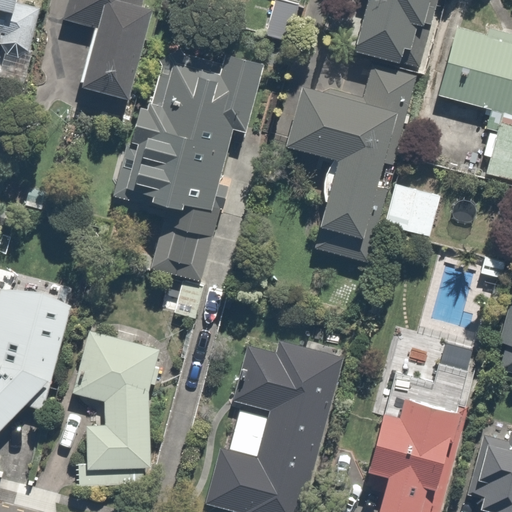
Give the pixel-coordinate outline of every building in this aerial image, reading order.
[(0,0),(0,32),(23,39),(33,0),(0,0)] [(76,0),(69,27),(100,35),(85,92),(139,106),(157,37),(164,12),(152,9),(154,0),(76,0)] [(281,0),(274,33),(306,41),(315,0),(281,0)] [(446,0),(383,0),(369,55),(370,56),(427,71),(446,0)] [(511,41),(459,28),(441,101),(495,114),(480,173),(511,181),(511,41)] [(213,285),(241,187),(231,184),(246,130),(256,133),(273,75),(173,46),(148,133),(163,138),(145,200),(175,209),(158,269),(172,273),(162,309),(197,320),(208,284),(213,285)] [(398,181),(427,71),(370,56),(359,97),(312,84),(293,155),(345,169),(322,255),(375,268),(386,225),(398,181)] [(447,194),(398,181),(386,225),(436,238),(447,194)] [(76,306),(6,283),(0,309),(0,445),(38,405),(50,408),(76,306)] [(511,315),(496,373),(511,377),(511,315)] [(308,511),(351,358),(251,330),(230,406),(274,418),(263,460),(228,450),(210,511),(308,511)] [(141,335),(99,333),(82,396),(108,403),(110,404),(110,403),(111,403),(110,425),(95,425),(93,470),(154,473),(158,388),(165,389),(167,349),(140,347),(141,335)] [(447,511),(474,418),(486,374),(446,363),(440,385),(402,375),(375,474),(397,481),(387,511),(447,511)] [(511,511),(511,428),(509,428),(486,511),(511,511)]
